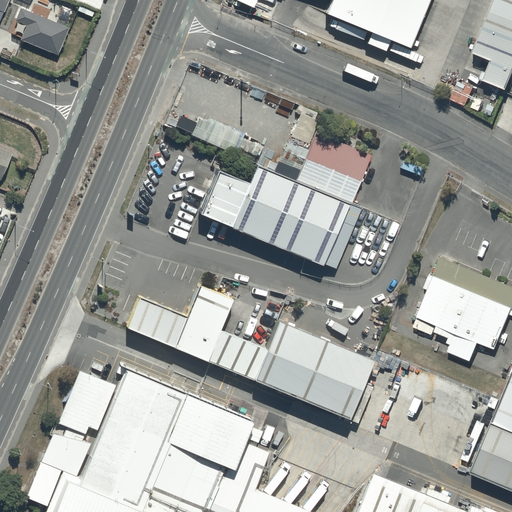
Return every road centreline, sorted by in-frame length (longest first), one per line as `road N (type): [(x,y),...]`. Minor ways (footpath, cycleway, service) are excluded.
road 1 (trunk): [(172,17),(0,419)]
road 2 (unclassified): [(172,17),(409,115),(511,172)]
road 3 (trunk): [(0,324),(90,119)]
road 4 (trunk): [(90,119),(137,0)]
